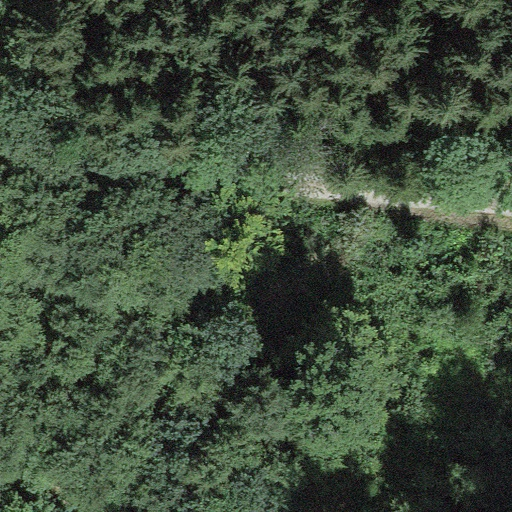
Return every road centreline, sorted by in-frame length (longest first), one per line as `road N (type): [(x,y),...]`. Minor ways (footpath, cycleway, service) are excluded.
road 1 (track): [(0,160),(425,177),(511,188)]
road 2 (track): [(110,511),(163,428),(254,356),(511,223)]
